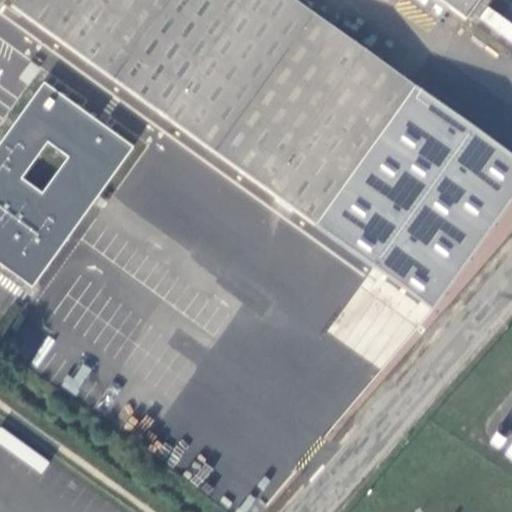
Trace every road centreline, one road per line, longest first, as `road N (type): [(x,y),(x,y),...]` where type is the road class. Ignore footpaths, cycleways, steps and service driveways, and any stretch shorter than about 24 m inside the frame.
road 1 (unclassified): [(309,511),(511,282)]
road 2 (unknown): [(511,9),(372,204)]
